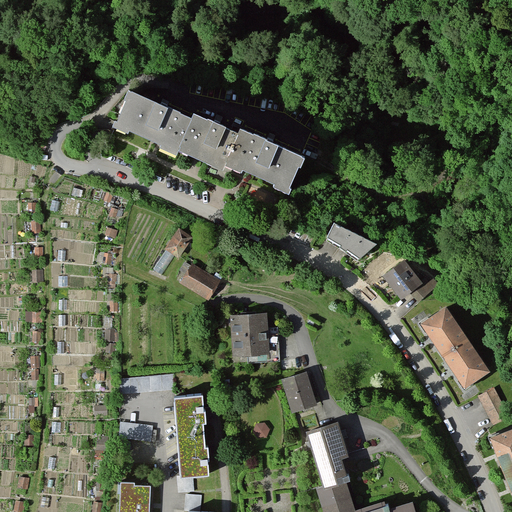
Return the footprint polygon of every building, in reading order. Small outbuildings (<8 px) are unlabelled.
[(178,157),(180,152),(194,119),(132,92),(116,130),(178,157)] [(225,171),(226,167),(241,133),(196,114),(194,119),(180,152),(225,171)] [(288,193),(304,154),(243,128),(241,133),(226,167),(288,193)] [(334,224),(327,238),(361,259),(378,245),(334,224)] [(195,237),(181,227),(167,247),(181,257),(195,237)] [(406,260),(387,276),(404,296),(412,289),(421,300),(440,284),(437,280),(432,285),(427,280),(424,282),(406,260)] [(193,263),(182,282),(211,299),(222,280),(193,263)] [(423,325),(444,356),(466,341),(444,310),(423,325)] [(270,313),(233,315),(235,355),(249,354),(249,362),(281,361),(280,326),(270,327),(270,313)] [(444,356),(466,388),(488,373),(466,341),(444,356)] [(310,370),(285,378),(296,414),(321,406),(310,370)] [(120,378),(121,394),(177,390),(175,374),(120,378)] [(496,387),(481,394),(495,423),(510,416),(496,387)] [(205,395),(177,397),(180,440),(208,438),(205,395)] [(418,511),(415,499),(391,506),(390,501),(386,503),(385,499),(356,508),(348,480),(351,479),(344,456),(351,454),(341,421),(309,430),(325,486),(318,488),(325,511),(418,511)] [(155,426),(121,422),(119,438),(153,442),(155,426)] [(266,424),(259,425),(256,432),(261,438),(269,437),(271,430),(266,424)] [(511,432),(494,439),(511,483),(511,432)] [(208,438),(180,440),(182,476),(196,475),(210,474),(208,438)] [(197,490),(196,475),(182,476),(178,476),(179,491),(197,490)] [(137,479),(121,479),(120,492),(123,492),(122,511),(152,511),(153,482),(137,482),(137,479)] [(186,510),(192,511),(204,511),(205,495),(187,494),(186,510)]
